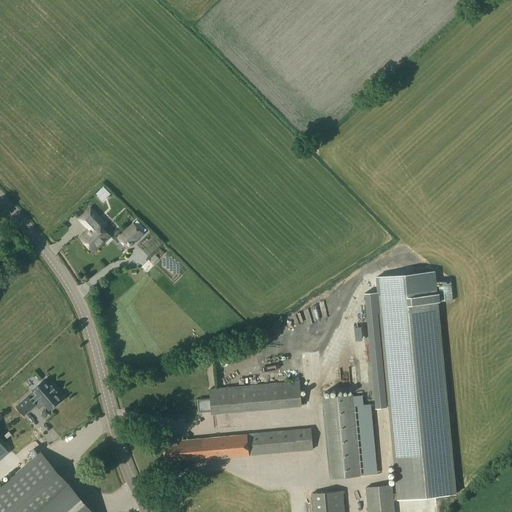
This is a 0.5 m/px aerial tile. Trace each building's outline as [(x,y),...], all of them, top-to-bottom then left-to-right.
[(103,189),(95,197),(102,204),(110,196),(103,189)] [(90,210),(79,220),(88,229),(87,233),(81,239),(86,245),(86,248),(87,249),(89,250),(91,250),(93,252),(113,233),(90,210)] [(131,223),(114,238),(125,250),(141,235),(131,223)] [(109,269),(120,266),(118,259),(107,262),(109,269)] [(88,285),(104,273),(100,268),(84,280),(88,285)] [(436,290),(377,295),(397,500),(455,494),(436,290)] [(225,381),(229,371),(223,368),(218,378),(225,381)] [(49,411),(61,400),(55,393),(56,392),(51,387),(50,388),(44,381),(32,392),(33,393),(16,407),(24,416),(36,406),(39,409),(44,405),(49,411)] [(210,399),(196,400),(197,414),(211,413),(211,414),(302,406),(300,382),(209,390),(210,399)] [(352,395),(322,398),(330,479),(360,476),(352,395)] [(176,441),(163,442),(165,464),(313,451),(311,429),(189,440),(188,434),(176,435),(176,441)] [(40,452),(0,487),(0,511),(50,511),(74,491),(40,452)] [(251,486),(234,487),(234,502),(252,501),(251,486)] [(393,511),(391,486),(364,488),(366,511),(393,511)] [(92,511),(74,491),(50,511),(92,511)] [(343,511),(342,492),(311,494),(312,511),(343,511)] [(268,511),(268,498),(259,498),(259,511),(268,511)]
